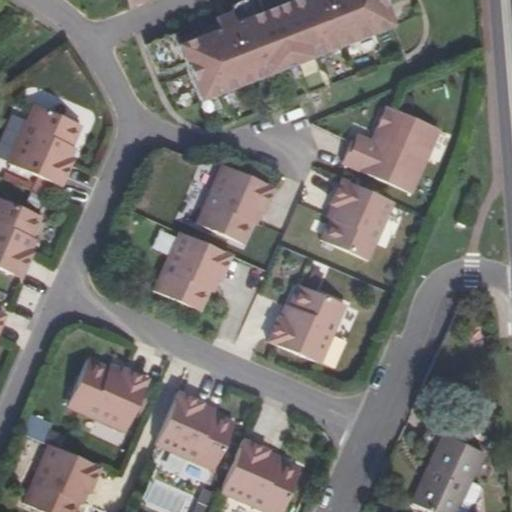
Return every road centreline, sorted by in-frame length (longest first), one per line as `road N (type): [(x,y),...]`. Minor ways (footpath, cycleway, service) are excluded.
road 1 (residential): [(60,292),(376,431)]
road 2 (residential): [(376,431),(440,289),(472,274),(511,282)]
road 3 (secondary): [(492,0),(511,207)]
road 4 (residential): [(60,292),(133,123)]
road 5 (residential): [(35,0),(87,38),(133,123)]
road 6 (residential): [(0,427),(60,292)]
